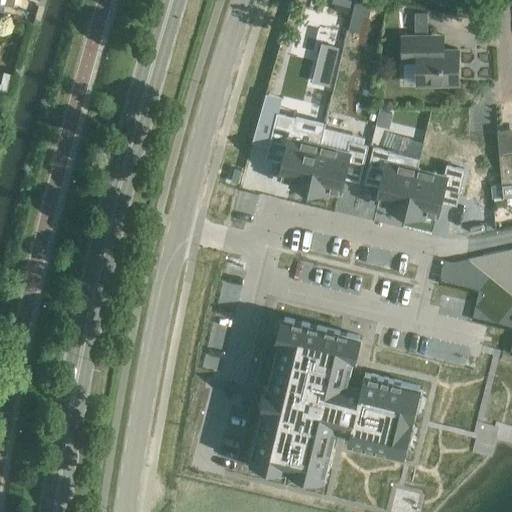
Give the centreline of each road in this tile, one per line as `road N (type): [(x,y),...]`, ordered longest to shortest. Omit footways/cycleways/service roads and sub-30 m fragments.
road 1 (secondary): [(54,511),(102,250),(172,0)]
road 2 (unclassified): [(178,225),(126,511)]
road 3 (unclassified): [(242,0),(178,225)]
road 4 (residential): [(435,242),(267,202),(259,243)]
road 5 (residential): [(252,276),(234,370),(217,398),(200,469)]
road 6 (residential): [(252,276),(420,317)]
